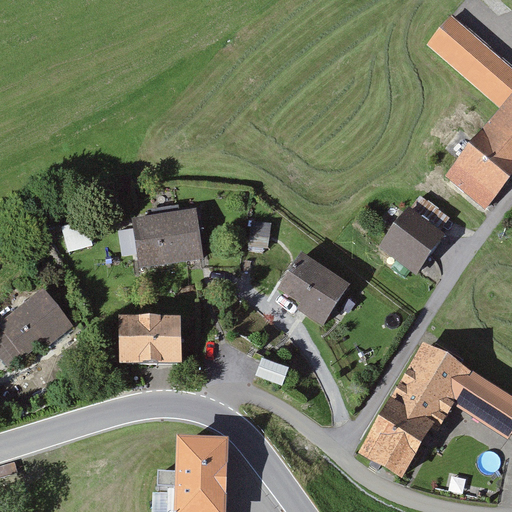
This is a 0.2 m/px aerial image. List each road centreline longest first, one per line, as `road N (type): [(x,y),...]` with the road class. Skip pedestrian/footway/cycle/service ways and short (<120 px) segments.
road 1 (residential): [(214,410),(239,397),(271,405),(399,499),(445,511)]
road 2 (tertiary): [(0,448),(148,402),(214,410)]
road 3 (tertiary): [(214,410),(257,443),(302,511)]
